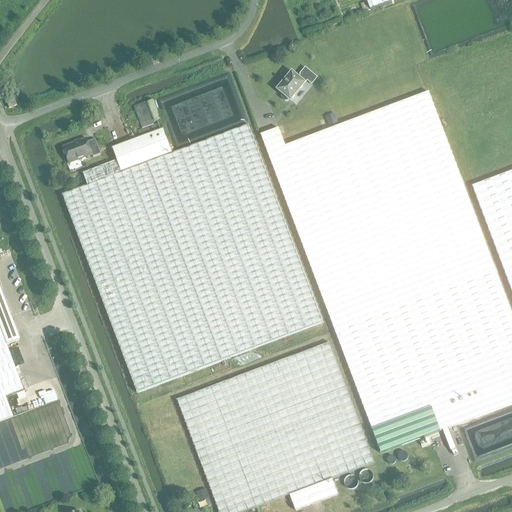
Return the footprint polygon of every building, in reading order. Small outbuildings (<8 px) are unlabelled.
[(367,0),(371,10),(395,0),(396,0),(367,0)] [(312,84),(317,78),(305,68),(300,74),(301,75),(298,78),(292,73),(278,90),(283,95),(282,99),(285,101),(289,99),(290,101),(307,80),(312,84)] [(460,177),(429,93),(286,147),(281,134),(279,129),(261,136),(263,141),(300,238),(327,310),(363,406),(372,430),(381,454),(511,404),(511,313),(488,249),(460,177)] [(9,109),(11,108),(16,106),(14,101),(7,103),(9,109)] [(154,125),(153,123),(145,103),(134,107),(142,129),(154,125)] [(88,186),(63,196),(137,394),(323,323),(249,125),(172,154),(172,153),(163,130),(161,123),(138,132),(141,139),(113,149),(117,161),(84,174),(88,186)] [(88,142),(87,139),(63,148),(69,165),(93,156),(93,157),(101,154),(95,140),(88,142)] [(511,291),(511,171),(473,186),(511,291)] [(0,421),(12,417),(4,397),(22,390),(6,345),(19,340),(0,289),(0,421)] [(338,495),(332,479),(374,464),(330,344),(177,401),(218,511),(246,511),(290,495),(296,511),(338,495)]
